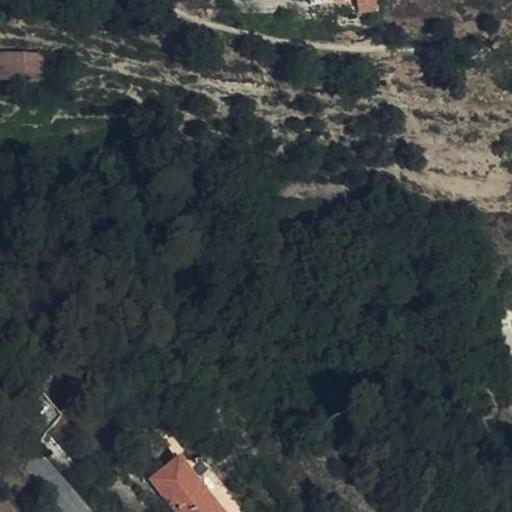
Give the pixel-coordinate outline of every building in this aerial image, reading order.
[(308,0),(309,3),(350,0),(356,0),(357,11),(374,10),(372,0),(308,0)] [(0,68),(13,69),(15,50),(0,49),(0,68)] [(43,51),(15,50),(13,69),(42,69),(43,51)] [(66,408),(55,396),(36,410),(52,430),(66,408)] [(184,461),(179,454),(146,484),(155,494),(152,496),(163,509),(166,506),(170,511),(241,511),(198,462),(184,461)]
